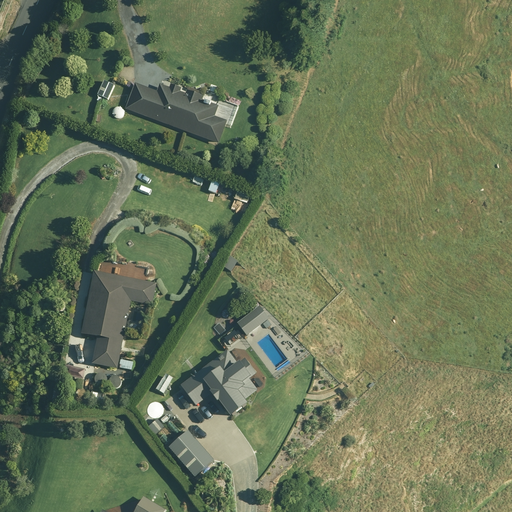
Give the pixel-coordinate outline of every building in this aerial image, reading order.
[(135,68),(122,65),(120,77),(133,80),(135,68)] [(111,85),(98,78),(91,92),(104,99),(111,85)] [(157,93),(137,85),(127,111),(220,146),(228,124),(214,119),(217,111),(201,105),(204,97),(193,93),(162,82),(157,93)] [(251,197),(238,192),(235,201),(247,205),(251,197)] [(148,306),(153,307),(157,286),(96,274),(83,336),(99,339),(94,365),(117,370),(118,369),(133,372),(137,350),(122,347),(131,302),(148,306)] [(270,320),(259,308),(238,325),(248,338),(270,320)] [(248,382),(257,374),(237,348),(183,389),(197,407),(213,395),(232,419),(249,406),(246,403),(257,394),(248,382)] [(155,437),(176,420),(170,413),(149,429),(155,437)] [(204,471),(182,444),(173,452),(195,479),(204,471)] [(165,511),(145,500),(137,511),(165,511)]
